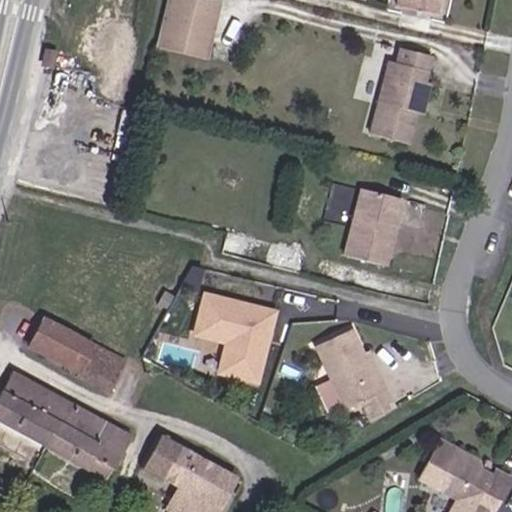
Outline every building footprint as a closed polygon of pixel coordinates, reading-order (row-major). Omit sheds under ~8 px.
[(223,0),(221,0),(167,0),(156,49),(209,61),(223,0)] [(444,0),(400,0),(400,2),(441,14),(444,0)] [(400,58),(393,56),(373,129),(411,139),(422,97),(431,93),(433,78),(428,77),(435,51),(404,42),(400,58)] [(410,200),(368,189),(351,252),(391,263),(410,200)] [(278,241),(274,265),(300,269),(304,245),(278,241)] [(281,309),(204,290),(192,339),(224,347),(217,373),(262,384),(281,309)] [(330,319),(335,302),(308,295),(304,313),(330,319)] [(98,351),(44,324),(33,353),(126,401),(143,366),(101,344),(98,351)] [(374,370),(344,326),(312,347),(350,406),(387,382),(379,367),(374,370)] [(0,418),(41,443),(68,396),(11,365),(0,388),(0,418)] [(68,396),(41,443),(104,480),(130,431),(68,396)] [(182,448),(156,433),(150,447),(140,469),(151,474),(164,479),(182,448)] [(485,458),(464,446),(460,451),(442,483),(464,495),(453,511),(497,511),(511,488),(511,474),(507,471),(501,482),(488,474),(482,463),(485,458)] [(168,507),(176,511),(228,511),(244,482),(182,448),(164,479),(176,485),(168,507)]
